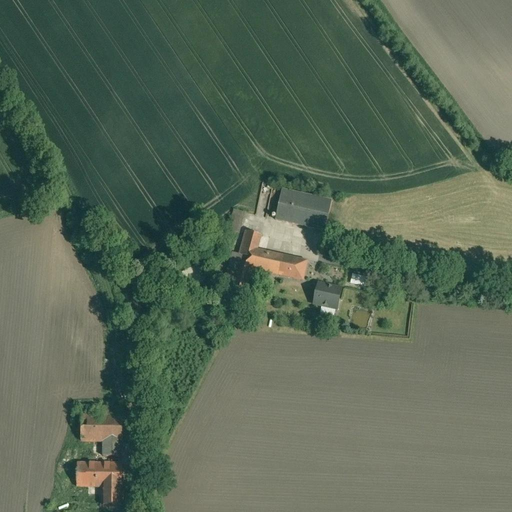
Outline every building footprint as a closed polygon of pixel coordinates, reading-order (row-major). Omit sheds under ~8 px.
[(332,202),(282,191),(275,220),(325,232),(332,202)] [(245,213),(234,210),(229,231),(239,234),(245,213)] [(246,232),(240,255),(233,253),(223,290),(245,296),(261,236),(246,232)] [(307,262),(265,252),(260,272),(280,277),(303,282),(307,262)] [(195,265),(176,274),(184,291),(203,281),(195,265)] [(303,282),(280,277),(275,301),(298,306),(303,282)] [(311,282),(307,306),(319,308),(318,314),(334,317),(339,287),(311,282)] [(123,408),(82,408),(81,442),(103,442),(103,457),(122,457),(122,442),(123,408)] [(122,465),(78,464),(77,487),(103,488),(122,488),(122,465)] [(122,488),(103,488),(102,506),(122,506),(122,488)]
